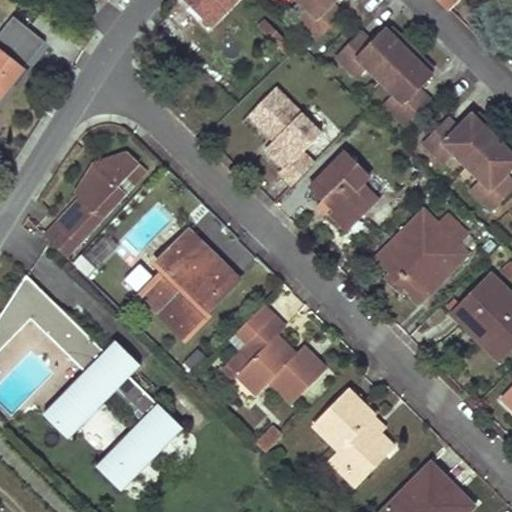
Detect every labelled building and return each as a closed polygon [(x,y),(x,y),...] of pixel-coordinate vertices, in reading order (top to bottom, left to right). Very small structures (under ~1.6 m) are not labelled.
[(186,0),(211,25),(236,0),(186,0)] [(296,0),(305,8),(315,18),(305,28),(318,40),(342,15),(332,4),(335,0),(296,0)] [(305,28),(315,18),(305,8),(295,18),(305,28)] [(178,29),(170,21),(163,14),(155,22),(170,37),(178,29)] [(0,97),(44,43),(12,16),(3,26),(9,32),(0,41),(0,97)] [(285,39),(275,30),(266,20),(258,27),(277,47),(285,39)] [(429,73),(421,65),(425,61),(399,36),(396,40),(388,33),(385,29),(371,43),(360,32),(335,57),(347,69),(357,59),(367,69),(392,94),(402,104),(392,114),(405,126),(429,100),(419,90),(432,76),(429,73)] [(399,36),(392,29),(388,33),(396,40),(399,36)] [(285,39),(277,47),(285,54),(292,47),(285,39)] [(357,79),(367,69),(357,59),(347,69),(357,79)] [(432,69),(427,64),(425,61),(421,65),(429,73),(432,69)] [(275,90),(262,103),(249,116),(274,140),(267,148),(286,168),(281,174),(293,186),(314,164),(303,153),(321,135),(275,90)] [(392,114),(402,104),(392,94),(382,104),(392,114)] [(511,154),(508,151),(511,147),(486,122),(483,126),(475,118),(471,115),(458,128),(447,118),(422,143),(434,155),(444,145),(454,155),(479,180),(489,189),(480,200),(492,211),(511,190),(511,181),(506,176),(511,169),(511,154)] [(486,122),(479,115),(475,118),(483,126),(486,122)] [(444,165),(454,155),(444,145),(434,155),(444,165)] [(371,176),(347,151),(333,165),(357,189),(365,182),(371,176)] [(82,201),(61,222),(82,243),(130,195),(121,186),(140,167),(128,154),(95,165),(84,184),(91,192),(82,201)] [(345,230),(362,213),(379,196),(365,182),(357,189),(333,165),(311,188),(333,210),(329,214),(345,230)] [(149,176),(140,167),(121,186),(130,195),(149,176)] [(480,200),(489,189),(479,180),(469,190),(480,200)] [(78,194),(82,201),(91,192),(84,184),(78,194)] [(439,222),(424,207),(401,230),(408,236),(381,263),(390,271),(385,276),(401,292),(406,287),(422,303),(471,254),(461,243),(471,232),(449,211),(439,222)] [(61,222),(46,237),(67,258),(82,243),(61,222)] [(143,293),(166,316),(189,338),(211,314),(208,311),(241,277),(192,229),(159,262),(166,269),(143,293)] [(401,230),(375,257),(381,263),(408,236),(401,230)] [(481,332),(493,343),(504,354),(511,346),(511,293),(492,275),(454,314),(477,336),(481,332)] [(106,355),(29,280),(0,323),(0,358),(35,325),(88,378),(47,420),(73,444),(120,397),(135,411),(145,427),(102,471),(127,496),(188,435),(133,381),(124,372),(126,368),(127,363),(122,356),(116,355),(113,356),(108,358),(106,355)] [(287,329),(263,305),(230,339),(241,350),(252,360),(237,374),(227,364),(218,373),(251,406),(260,397),(273,384),(293,404),(325,370),(303,348),(296,355),(278,338),(287,329)] [(143,369),(118,344),(106,355),(108,358),(113,356),(116,355),(122,356),(124,358),(127,363),(126,368),(124,372),(133,381),(143,369)] [(252,360),(241,350),(227,364),(237,374),(252,360)] [(349,389),(376,416),(381,411),(354,385),(349,389)] [(511,385),(499,398),(511,410),(511,385)] [(345,475),(351,469),(356,464),(367,475),(395,446),(370,422),(376,416),(349,389),(314,425),(338,449),(329,458),(345,475)] [(255,446),(260,450),(264,454),(278,440),(270,431),(255,446)] [(356,485),(367,475),(356,464),(351,469),(345,475),(356,485)] [(384,511),(467,511),(474,506),(431,464),(384,511)]
